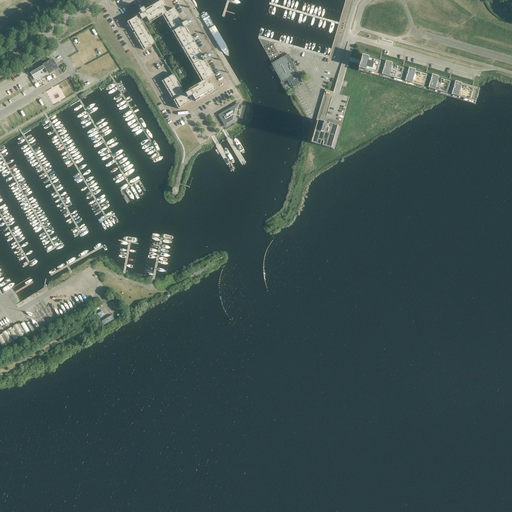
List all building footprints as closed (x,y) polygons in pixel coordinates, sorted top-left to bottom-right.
[(135,17),(126,22),(132,32),(137,41),(143,50),(153,44),(155,43),(149,34),(144,24),(141,20),(146,17),(149,23),(158,18),(162,15),(166,13),(162,6),(165,5),(162,0),(161,0),(151,6),(150,4),(148,6),(146,8),(146,9),(145,10),(143,7),(142,7),(141,5),(138,6),(140,9),(139,9),(140,12),(138,14),(134,16),(135,17)] [(173,8),(166,13),(162,15),(181,49),(193,42),(188,34),(189,33),(188,30),(187,28),(185,29),(184,27),(188,25),(188,24),(190,23),(189,20),(186,22),(186,21),(182,23),(173,8)] [(198,50),(193,42),(181,49),(201,82),(205,79),(213,75),(204,61),(208,58),(207,57),(210,56),(208,54),(206,55),(205,54),(202,56),(201,55),(202,54),(201,52),(199,49),(198,50)] [(361,65),(359,71),(371,74),(382,77),(387,61),(381,60),(383,50),(382,50),(379,59),(375,58),(364,55),(362,61),(361,65)] [(288,54),(280,59),(281,61),(274,64),(278,70),(275,71),(276,71),(282,81),(289,77),(290,79),(287,80),(291,87),(293,86),(294,87),(294,86),(295,85),(296,86),(302,83),(299,77),(298,78),(297,75),(299,74),(297,75),(296,74),(297,73),(290,60),(289,59),(291,59),(288,54)] [(387,61),(382,77),(394,81),(405,84),(410,68),(404,66),(406,57),(405,57),(402,66),(398,65),(387,61)] [(44,65),(43,64),(42,62),(39,64),(40,65),(41,66),(31,72),(36,80),(48,72),(47,69),(51,67),(52,70),(53,70),(57,67),(52,59),(44,65)] [(410,68),(405,84),(417,88),(429,91),(433,75),(427,73),(429,64),(428,63),(426,73),(422,71),(410,68)] [(433,75),(429,91),(439,94),(440,94),(444,95),(446,96),(448,97),(452,98),(456,82),(450,80),(453,70),(452,70),(449,79),(445,78),(433,75)] [(184,92),(173,74),(161,81),(177,109),(190,102),(187,98),(192,95),(195,102),(212,92),(212,91),(215,89),(211,82),(208,84),(205,79),(201,82),(184,92)] [(475,77),(472,86),(456,82),(452,98),(475,104),(480,88),(474,86),(476,77),(475,77)] [(311,140),(315,141),(314,144),(323,147),(324,142),(325,143),(326,143),(325,147),(334,150),(341,127),(342,123),(349,97),(340,94),(338,93),(333,92),(325,90),(310,143),(311,140)] [(221,112),(217,115),(221,121),(223,121),(226,126),(234,121),(235,117),(236,117),(236,118),(242,119),(245,106),(240,104),(240,105),(239,106),(238,105),(238,104),(222,114),(221,112)] [(111,315),(110,316),(101,321),(104,325),(114,319),(111,315)] [(21,323),(0,334),(0,346),(1,348),(27,333),(21,323)]
